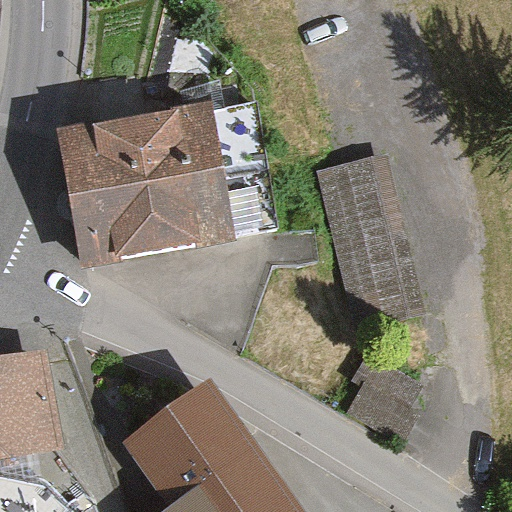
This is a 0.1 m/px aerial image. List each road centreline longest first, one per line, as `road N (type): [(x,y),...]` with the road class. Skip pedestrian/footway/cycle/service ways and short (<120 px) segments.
road 1 (unclassified): [(0,254),(437,511)]
road 2 (tertiary): [(46,0),(33,120),(0,209)]
